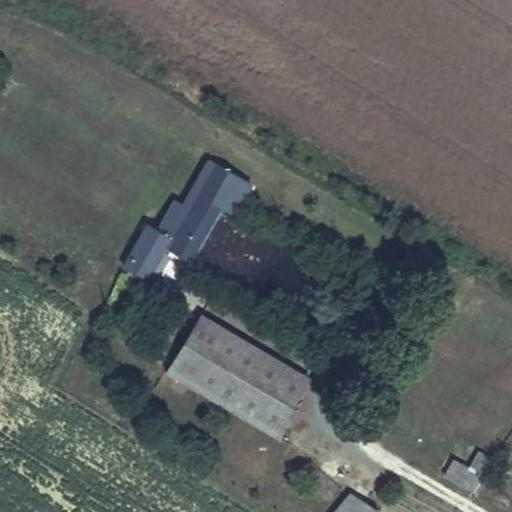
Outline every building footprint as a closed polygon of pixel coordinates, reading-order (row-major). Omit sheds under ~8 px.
[(186,247),(233,160),(223,155),(187,216),(177,212),(169,226),(155,218),(129,261),(154,276),(176,241),(186,247)] [(266,181),(233,160),(186,247),(210,262),(242,205),(248,209),(252,203),(266,181)] [(235,371),(259,336),(217,310),(193,345),(235,371)] [(321,375),(259,336),(235,371),(193,345),(177,367),(286,432),(321,375)] [(444,477),(474,494),(485,475),(454,458),(444,477)] [(348,511),(382,511),(359,497),(348,511)]
